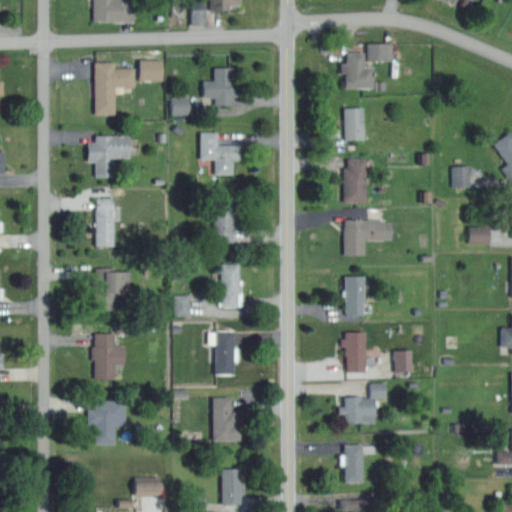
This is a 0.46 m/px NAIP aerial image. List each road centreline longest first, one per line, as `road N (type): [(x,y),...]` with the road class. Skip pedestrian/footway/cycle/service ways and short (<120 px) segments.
road 1 (residential): [(45,0),(44,511)]
road 2 (tertiary): [(288,18),(288,511)]
road 3 (residential): [(0,42),(288,37)]
road 4 (residential): [(288,18),(408,21),(511,61)]
